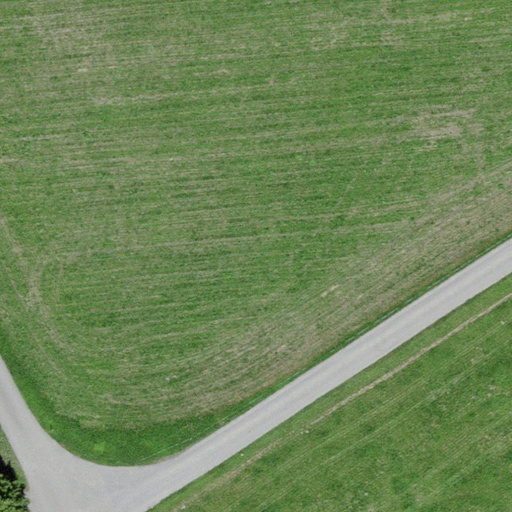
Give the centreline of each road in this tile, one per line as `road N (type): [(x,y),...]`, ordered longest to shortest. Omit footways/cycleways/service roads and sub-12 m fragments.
road 1 (track): [(511,260),(224,447),(103,511)]
road 2 (track): [(0,387),(61,511)]
